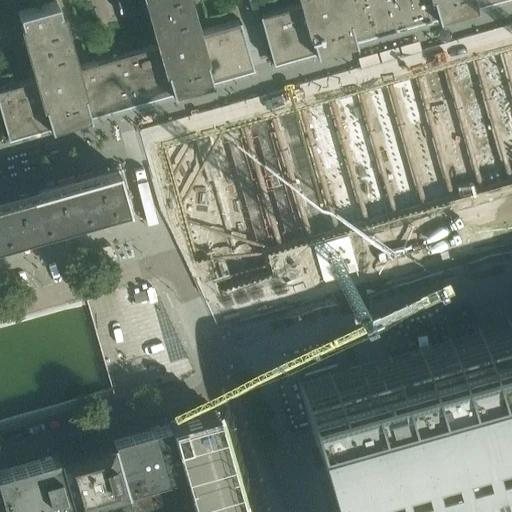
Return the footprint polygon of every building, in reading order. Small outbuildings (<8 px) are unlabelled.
[(145,0),(158,43),(138,49),(151,95),(172,90),(211,79),(197,32),(187,0),(145,0)] [(300,0),(301,3),(302,2),(315,49),(353,38),(341,0),(300,0)] [(374,32),(364,0),(341,0),(353,38),(374,32)] [(416,20),(410,0),(364,0),(374,32),(416,20)] [(433,0),(410,0),(416,20),(437,15),(433,0)] [(475,4),(473,0),(433,0),(437,15),(475,4)] [(89,113),(75,66),(57,3),(57,2),(56,2),(55,2),(19,12),(18,13),(18,14),(36,78),(49,124),(89,113)] [(302,2),(301,3),(281,8),(294,55),(315,49),(302,2)] [(259,14),(272,61),(294,55),(281,8),(259,14)] [(197,32),(211,79),(252,67),(239,20),(197,32)] [(151,95),(138,49),(117,55),(130,101),(151,95)] [(130,101),(117,55),(95,61),(109,107),(130,101)] [(109,107),(95,61),(75,66),(89,113),(109,107)] [(49,124),(36,78),(16,84),(29,130),(49,124)] [(29,130),(16,84),(0,88),(0,110),(7,136),(29,130)] [(134,217),(119,167),(77,178),(92,229),(106,225),(106,217),(113,215),(117,222),(134,217)] [(92,229),(77,178),(37,190),(52,241),(66,236),(66,229),(73,227),(77,233),(92,229)] [(52,241),(37,190),(0,200),(0,255),(26,248),(26,240),(33,238),(37,245),(52,241)] [(117,266),(110,244),(99,248),(105,270),(117,266)] [(360,367),(297,385),(315,447),(321,468),(334,511),(511,511),(511,323),(481,332),(451,341),(420,350),(390,358),(360,367)] [(291,365),(277,366),(278,379),(293,377),(291,365)] [(245,511),(217,411),(169,424),(183,472),(193,511),(245,511)] [(169,424),(111,441),(131,511),(135,511),(162,504),(157,486),(180,479),(178,474),(183,472),(169,424)] [(131,511),(111,441),(57,456),(73,511),(131,511)] [(73,511),(57,456),(0,472),(0,493),(5,511),(73,511)] [(157,486),(162,504),(185,497),(180,479),(157,486)]
